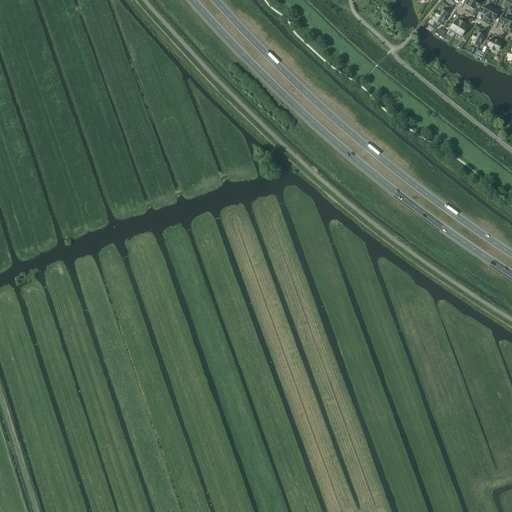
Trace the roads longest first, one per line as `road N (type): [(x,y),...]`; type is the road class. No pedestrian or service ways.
road 1 (trunk): [(192,0),(369,171),(511,274)]
road 2 (trunk): [(511,254),(378,157),(214,0)]
road 3 (track): [(265,0),(328,64),(511,205)]
